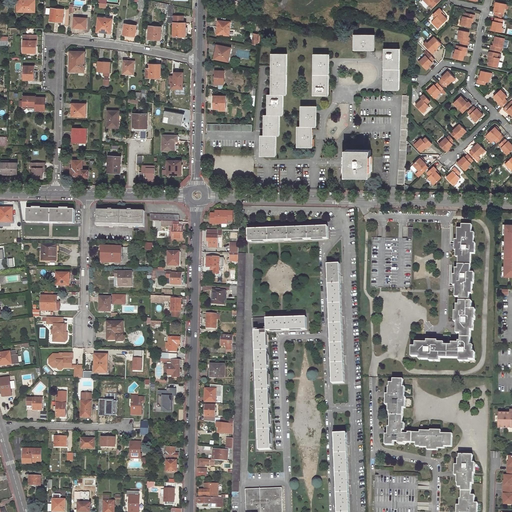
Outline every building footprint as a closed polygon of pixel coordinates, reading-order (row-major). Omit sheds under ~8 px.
[(34,11),(34,0),(16,0),(17,11),(34,11)] [(504,12),(505,8),(505,3),(496,2),(495,6),(494,10),(496,11),(495,14),(502,16),(503,12),(504,12)] [(63,22),(65,9),(51,7),(49,20),(63,22)] [(434,18),(438,22),(441,25),(448,19),(444,15),(442,12),(443,11),(440,8),(434,13),(436,17),(434,18)] [(472,22),(473,18),(474,18),(475,15),(468,13),(467,16),(464,16),(463,20),(462,25),(471,27),(472,22)] [(111,33),(114,19),(100,16),(96,30),(111,33)] [(85,29),(86,19),(74,17),(73,28),(85,29)] [(492,30),(501,32),(502,28),(503,23),(503,19),(496,17),(495,21),(494,21),(493,26),(492,30)] [(174,18),(174,25),(173,38),(185,39),(186,26),(183,26),(183,18),(174,18)] [(229,35),(230,22),(218,21),(217,34),(229,35)] [(135,37),(137,25),(125,23),(123,35),(135,37)] [(160,40),(161,27),(149,25),(148,38),(160,40)] [(460,34),(459,39),(462,40),(461,43),(469,45),(469,41),(468,41),(469,37),(470,32),(461,30),(460,34)] [(355,49),(375,48),(375,34),(355,34),(355,49)] [(36,52),(36,35),(23,35),(23,52),(36,52)] [(435,49),(438,47),(442,43),(435,36),(432,39),(428,43),(426,41),(423,44),(433,54),(436,51),(435,49)] [(495,41),(494,45),(492,44),(491,49),(500,51),(500,50),(501,46),(503,47),(504,42),(505,38),(496,36),(495,41)] [(228,61),(231,47),(217,45),(214,59),(228,61)] [(456,53),(455,58),(464,60),(465,55),(466,51),(467,51),(468,47),(461,46),(460,49),(457,49),(456,53)] [(399,90),(400,48),(386,48),(385,90),(399,90)] [(84,71),(85,51),(70,51),(70,71),(84,71)] [(490,56),(490,60),(489,65),(498,67),(499,63),(500,58),(498,57),(498,53),(490,51),(489,56),(490,56)] [(427,55),(423,59),(420,62),(426,69),(429,66),(433,62),(432,61),(435,59),(430,53),(427,56),(427,55)] [(287,95),(287,54),(274,54),(273,95),(269,95),(269,115),(266,115),(265,136),(262,136),(262,156),(276,157),(276,136),(280,136),(280,115),(283,115),(284,95),(287,95)] [(328,95),(328,54),(315,54),(314,95),(328,95)] [(133,74),(134,61),(124,60),(123,73),(133,74)] [(111,71),(111,62),(99,62),(99,71),(106,71),(111,71)] [(160,78),(161,64),(149,64),(149,77),(160,78)] [(33,80),(34,66),(19,65),(19,79),(33,80)] [(448,84),(452,80),(456,77),(449,70),(445,74),(442,77),(443,78),(440,80),(445,86),(448,83),(448,84)] [(489,81),(490,77),(491,72),(482,70),(481,75),(480,79),(478,79),(478,83),(485,84),(486,81),(489,81)] [(224,84),(224,71),(215,71),(215,84),(224,84)] [(182,88),(183,73),(174,72),(174,83),(172,83),(171,88),(182,88)] [(435,97),(438,94),(441,91),(441,90),(443,88),(438,82),(435,85),(434,84),(431,87),(428,90),(435,97)] [(508,96),(502,89),(495,96),(498,99),(501,102),(500,104),(502,106),(508,101),(506,98),(508,96)] [(422,98),(419,101),(415,105),(422,112),(425,109),(429,105),(427,104),(430,100),(424,94),(421,97),(422,98)] [(226,110),(226,96),(212,95),(212,109),(226,110)] [(45,110),(45,98),(35,97),(35,96),(23,96),(23,100),(19,100),(19,105),(23,106),(35,106),(35,108),(35,110),(45,110)] [(409,96),(403,96),(396,191),(403,191),(409,96)] [(465,100),(461,96),(454,103),(461,110),(463,108),(465,111),(471,105),(469,102),(467,103),(465,100)] [(86,116),(86,103),(72,103),(72,116),(86,116)] [(315,127),(315,107),(302,107),(302,127),(298,127),(298,147),(312,148),(312,127),(315,127)] [(470,115),(476,122),(483,115),(480,112),(477,109),(476,109),(473,107),(468,112),(470,115)] [(119,127),(119,111),(107,110),(107,127),(119,127)] [(184,114),(164,111),(163,116),(169,118),(168,123),(181,127),(184,114)] [(146,131),(147,113),(133,113),(133,131),(146,131)] [(253,133),(253,126),(209,124),(208,131),(253,133)] [(455,131),(452,134),(457,139),(460,136),(461,137),(464,134),(467,131),(461,124),(454,130),(455,131)] [(496,126),(489,133),(495,140),(496,139),(498,142),(504,137),(501,134),(502,133),(499,130),(496,126)] [(86,143),(86,129),(73,128),(73,142),(86,143)] [(178,141),(178,135),(163,135),(162,150),(174,150),(175,141),(178,141)] [(431,143),(426,136),(423,139),(421,137),(414,144),(420,150),(424,147),(427,144),(428,146),(431,143)] [(447,137),(440,144),(447,150),(450,147),(453,144),(452,143),(455,141),(450,136),(448,138),(447,137)] [(508,141),(505,139),(500,144),(502,146),(502,147),(508,154),(511,150),(511,143),(511,144),(509,140),(508,141)] [(478,156),(485,149),(479,143),(478,142),(475,146),(472,149),(472,150),(470,152),(478,161),(480,158),(478,156)] [(371,178),(371,150),(345,150),(345,177),(371,178)] [(458,162),(464,169),(471,162),(473,159),(469,154),(468,154),(465,157),(465,156),(461,159),(458,162)] [(121,173),(121,156),(109,156),(109,172),(121,173)] [(421,157),(414,164),(421,170),(424,172),(429,167),(427,165),(428,164),(424,160),(421,157)] [(17,171),(17,163),(9,163),(9,161),(2,161),(2,173),(12,173),(12,171),(17,171)] [(83,171),(83,161),(73,161),(73,162),(72,162),(71,177),(82,177),(82,178),(89,178),(89,171),(83,171)] [(179,161),(168,161),(167,174),(181,175),(181,163),(179,163),(179,161)] [(44,168),(44,162),(31,162),(30,167),(32,167),(32,177),(42,177),(42,172),(42,168),(44,168)] [(155,181),(155,166),(143,166),(143,173),(140,173),(140,179),(145,179),(145,181),(155,181)] [(435,184),(442,177),(438,173),(436,171),(437,169),(434,166),(427,172),(430,175),(429,177),(435,184)] [(453,183),(460,177),(458,174),(460,172),(455,166),(452,169),(453,170),(450,173),(447,177),(453,183)] [(0,221),(12,221),(12,208),(0,207),(0,221)] [(74,222),(75,210),(68,210),(60,210),(41,209),(33,209),(27,209),(27,221),(74,222)] [(145,224),(146,212),(98,210),(98,223),(145,224)] [(232,220),(233,211),(216,211),(216,213),(211,213),(211,223),(227,223),(227,220),(232,220)] [(172,238),(183,238),(183,222),(178,222),(153,221),(153,231),(161,232),(161,227),(173,227),(172,238)] [(427,342),(416,342),(415,346),(412,346),(411,356),(419,356),(418,359),(429,359),(429,360),(439,360),(440,357),(459,357),(459,360),(469,360),(469,359),(474,359),(474,351),(472,351),(473,345),(470,345),(471,329),(473,329),(474,319),(475,319),(475,309),(472,309),(472,301),(470,301),(470,293),(472,293),(472,283),(474,283),(474,272),(470,272),(471,253),(475,253),(475,242),(474,242),(474,232),(471,232),(472,225),(462,224),(462,228),(457,228),(457,239),(455,239),(455,250),(456,250),(456,256),(458,256),(458,268),(456,268),(456,275),(454,274),(454,285),(456,285),(455,296),(459,296),(459,305),(457,305),(457,311),(455,311),(455,322),(457,322),(456,333),(460,333),(460,341),(458,341),(458,343),(452,343),(452,345),(444,345),(444,342),(437,342),(437,340),(427,340),(427,342)] [(504,266),(504,277),(511,276),(511,224),(506,225),(505,235),(505,241),(502,241),(502,249),(505,249),(505,253),(502,253),(502,261),(505,261),(504,266)] [(329,239),(328,227),(249,229),(249,242),(329,239)] [(371,287),(411,288),(413,227),(408,227),(408,238),(372,238),(371,287)] [(222,230),(208,229),(207,241),(209,241),(209,247),(218,247),(218,236),(222,236),(222,230)] [(239,243),(235,242),(235,247),(231,247),(231,253),(238,253),(239,243)] [(121,262),(122,247),(102,247),(102,261),(121,262)] [(55,263),(55,248),(42,248),(41,262),(55,263)] [(181,261),(181,252),(169,251),(168,265),(178,265),(178,261),(181,261)] [(230,262),(238,262),(238,253),(231,253),(230,262)] [(241,437),(246,254),(238,253),(238,262),(238,286),(238,290),(235,387),(234,424),(234,434),(234,439),(233,449),(233,455),(233,462),(232,492),(239,492),(239,482),(240,482),(241,437)] [(219,269),(219,257),(207,257),(207,267),(211,267),(211,269),(219,269)] [(341,274),(340,264),(328,264),(328,274),(329,294),(330,314),(331,334),(331,354),(332,374),(332,383),(345,383),(345,374),(344,354),(343,334),(342,314),(341,294),(341,274)] [(133,287),(133,272),(116,271),(116,277),(119,277),(119,287),(133,287)] [(70,286),(70,274),(57,273),(57,286),(70,286)] [(182,284),(182,273),(171,273),(171,279),(171,284),(182,284)] [(225,304),(225,290),(213,289),(213,304),(225,304)] [(126,295),(113,295),(113,304),(125,304),(126,295)] [(57,311),(57,297),(43,296),(42,310),(57,311)] [(169,304),(169,308),(171,308),(170,311),(173,312),(172,317),(178,317),(178,312),(179,312),(180,297),(163,296),(163,301),(171,301),(171,304),(169,304)] [(111,311),(111,297),(100,297),(100,311),(111,311)] [(216,328),(218,315),(208,314),(207,327),(216,328)] [(61,317),(47,317),(47,324),(54,324),(54,329),(53,329),(52,330),(51,333),(53,335),(55,335),(55,340),(56,342),(65,342),(67,340),(67,335),(65,335),(66,333),(66,325),(63,324),(61,324),(61,317)] [(254,332),(255,332),(267,331),(278,331),(298,330),(307,330),(307,317),(298,318),(278,319),(267,319),(267,318),(254,318),(254,332)] [(124,336),(124,323),(108,322),(108,341),(118,341),(118,336),(124,336)] [(267,331),(255,332),(255,342),(256,362),(257,382),(258,402),(258,422),(259,440),(259,450),(272,450),(272,440),(271,421),(270,401),(269,381),(269,361),(268,342),(267,331)] [(227,348),(232,348),(232,336),(222,335),(222,340),(224,340),(224,344),(227,345),(227,348)] [(180,343),(180,337),(168,337),(168,343),(166,343),(166,349),(168,349),(168,351),(178,351),(178,343),(180,343)] [(0,365),(12,364),(16,364),(19,364),(18,356),(11,356),(11,352),(0,353),(0,365)] [(53,367),(57,367),(57,365),(54,365),(51,362),(51,358),(54,355),(63,356),(63,355),(63,353),(60,353),(60,354),(53,354),(49,357),(49,363),(53,367)] [(73,359),(73,353),(65,353),(63,355),(63,356),(54,355),(51,358),(51,362),(54,365),(57,365),(57,367),(59,369),(61,369),(63,368),(72,368),(72,365),(72,359),(73,359)] [(108,372),(108,355),(95,355),(94,372),(108,372)] [(169,376),(180,377),(181,359),(177,359),(167,358),(167,362),(170,362),(169,364),(169,372),(169,376)] [(75,378),(83,378),(83,366),(75,365),(75,368),(75,378)] [(224,379),(225,366),(211,365),(211,378),(224,379)] [(11,395),(9,377),(0,378),(0,380),(2,396),(11,395)] [(452,446),(453,433),(441,433),(441,430),(430,430),(430,431),(420,431),(420,432),(408,432),(408,433),(403,433),(403,430),(405,430),(405,423),(403,423),(403,408),(406,408),(406,397),(405,397),(405,387),(404,387),(404,379),(394,379),(394,383),(391,383),(390,386),(389,387),(389,394),(387,394),(386,405),(389,405),(389,411),(390,411),(390,415),(390,427),(388,427),(388,434),(386,434),(385,445),(394,445),(394,441),(398,441),(398,443),(405,443),(405,442),(416,443),(416,447),(419,447),(419,448),(427,448),(427,450),(438,450),(438,448),(444,448),(444,446),(452,446)] [(159,412),(170,412),(171,396),(175,396),(175,389),(166,388),(166,391),(156,391),(156,408),(160,408),(159,412)] [(215,402),(216,390),(206,389),(204,401),(215,402)] [(82,393),(81,401),(81,417),(91,417),(91,393),(82,393)] [(43,399),(27,398),(27,409),(32,409),(32,405),(33,405),(33,409),(43,409),(43,399)] [(131,414),(142,414),(142,403),(144,403),(144,398),(132,398),(131,414)] [(115,417),(115,401),(105,401),(105,417),(115,417)] [(66,416),(66,403),(57,403),(57,416),(66,416)] [(214,422),(215,406),(205,405),(203,421),(214,422)] [(498,428),(511,428),(511,413),(498,413),(498,428)] [(217,428),(228,429),(228,434),(234,434),(234,424),(218,422),(217,428)] [(347,442),(347,433),(335,433),(335,442),(336,463),(337,483),(338,503),(337,511),(350,511),(350,502),(349,482),(348,462),(347,442)] [(66,446),(67,436),(55,436),(55,446),(66,446)] [(115,447),(116,437),(102,437),(102,446),(115,447)] [(95,447),(95,438),(82,438),(81,447),(95,447)] [(140,458),(141,441),(131,441),(131,458),(140,458)] [(175,453),(175,447),(167,447),(166,454),(160,454),(160,457),(178,458),(179,453),(175,453)] [(42,461),(42,449),(24,450),(24,463),(33,463),(33,461),(42,461)] [(228,461),(229,451),(217,450),(216,460),(228,461)] [(477,511),(478,504),(475,504),(475,496),(471,496),(472,485),(473,485),(474,474),(475,474),(475,463),(473,463),(473,456),(461,455),(461,459),(460,459),(460,465),(457,465),(457,476),(459,476),(459,483),(460,483),(460,487),(463,488),(463,499),(460,499),(460,505),(457,505),(457,511),(477,511)] [(177,472),(177,460),(167,460),(167,471),(177,472)] [(417,511),(419,476),(391,475),(391,470),(380,470),(380,475),(376,474),(374,511),(417,511)] [(41,486),(41,476),(30,476),(30,485),(41,486)] [(165,504),(174,505),(175,483),(169,483),(165,482),(165,504)] [(217,498),(217,484),(207,483),(207,490),(204,490),(198,490),(198,495),(203,495),(207,495),(207,498),(217,498)] [(283,511),(282,488),(264,489),(246,489),(246,511),(283,511)] [(65,511),(66,499),(62,499),(60,499),(60,494),(54,494),(53,511),(65,511)] [(134,511),(138,511),(140,496),(130,495),(129,511),(134,511)] [(203,497),(196,497),(196,503),(211,504),(211,507),(223,507),(223,498),(217,498),(207,498),(203,497)] [(114,511),(115,500),(104,500),(103,511),(114,511)] [(85,511),(91,511),(91,503),(79,503),(79,511),(85,511)]
